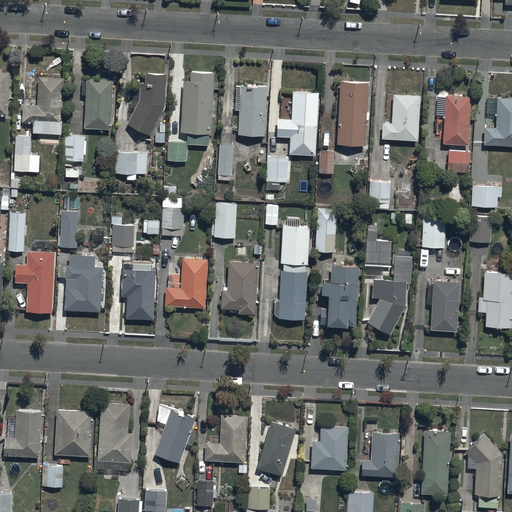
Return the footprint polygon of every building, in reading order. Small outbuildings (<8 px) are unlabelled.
[(164,102),(166,69),(138,66),(140,94),(127,119),(150,131),(164,102)] [(210,135),(213,68),(184,67),(181,134),(210,135)] [(61,129),(62,74),(26,73),(25,128),(61,129)] [(111,75),(86,74),(84,125),(109,126),(111,75)] [(365,142),(368,77),(337,76),(334,140),(365,142)] [(266,78),(237,77),(236,129),(264,130),(266,78)] [(315,151),(318,87),(293,85),(289,150),(315,151)] [(415,137),(418,91),(386,89),(383,135),(415,137)] [(466,140),(468,95),(444,94),(441,139),(466,140)] [(511,95),(494,95),(493,141),(511,141),(511,95)] [(165,141),(165,123),(159,123),(159,131),(155,131),(155,141),(165,141)] [(67,133),(64,133),(63,163),(72,164),(72,158),(83,159),(83,153),(86,153),(86,135),(83,135),(83,133),(67,132),(67,133)] [(32,137),(16,136),(15,172),(39,173),(40,156),(31,156),(32,137)] [(234,142),(219,141),(217,178),(230,179),(230,173),(232,173),(234,142)] [(333,170),(335,141),(327,141),(326,150),(319,150),(318,170),(333,170)] [(469,149),(447,148),(447,170),(468,171),(469,149)] [(147,149),(115,149),(114,171),(127,171),(127,179),(136,179),(137,172),(146,172),(147,149)] [(288,155),(267,154),(266,188),(280,188),(280,180),(288,180),(288,155)] [(390,207),(390,179),(367,179),(366,207),(390,207)] [(501,184),(471,183),(470,204),(497,205),(497,194),(501,194),(501,184)] [(176,186),(162,186),(161,234),(183,234),(184,205),(182,205),(183,195),(176,195),(176,186)] [(9,195),(0,194),(0,208),(8,209),(9,195)] [(72,194),(63,194),(63,207),(72,208),(72,194)] [(235,236),(237,202),(216,201),(215,222),(212,222),(211,235),(235,236)] [(278,203),(265,203),(264,222),(277,222),(278,203)] [(337,209),(317,208),(314,249),(335,250),(337,209)] [(26,211),(10,210),(8,249),(24,250),(26,211)] [(79,211),(61,210),(60,246),(77,246),(79,211)] [(446,213),(423,212),(422,246),(445,247),(446,213)] [(492,214),(470,213),(469,240),(491,241),(492,214)] [(134,244),(134,223),(122,223),(122,215),(111,215),(111,222),(112,222),(112,251),(132,251),(132,244),(134,244)] [(159,218),(143,218),(143,230),(147,230),(147,232),(159,232),(159,218)] [(305,313),(308,223),(282,222),(278,312),(305,313)] [(377,228),(366,228),(365,263),(391,264),(392,239),(376,239),(377,228)] [(52,310),(56,247),(26,248),(23,308),(52,310)] [(204,305),(207,256),(183,254),(181,285),(167,284),(166,302),(204,305)] [(254,311),(256,258),(227,257),(225,310),(254,311)] [(68,263),(65,305),(100,308),(103,265),(68,263)] [(356,264),(330,263),(328,316),(354,317),(356,264)] [(152,316),(153,265),(123,264),(122,316),(152,316)] [(511,324),(511,290),(511,269),(485,268),(482,323),(511,324)] [(367,320),(388,330),(403,301),(402,276),(380,277),(380,294),(367,320)] [(430,277),(427,326),(455,328),(458,279),(430,277)] [(133,399),(102,397),(98,457),(129,459),(133,399)] [(195,410),(171,402),(155,450),(178,458),(195,410)] [(92,407),(58,405),(55,448),(89,451),(92,407)] [(39,453),(41,408),(14,407),(13,433),(7,433),(6,452),(39,453)] [(246,458),(248,410),(221,409),(220,436),(207,436),(206,456),(246,458)] [(295,422),(272,414),(256,464),(279,471),(295,422)] [(347,423),(316,421),(313,463),(344,465),(347,423)] [(450,426),(424,425),(421,489),(447,491),(450,426)] [(398,429),(369,427),(366,471),(395,473),(398,429)] [(498,492),(500,451),(484,433),(466,449),(476,460),(474,491),(498,492)] [(62,484),(62,463),(43,462),(42,484),(62,484)] [(213,479),(197,479),(197,503),(212,504),(213,479)] [(270,486),(248,485),(247,506),(246,506),(245,511),(255,511),(255,507),(269,508),(270,486)] [(167,510),(167,488),(145,487),(144,511),(164,511),(165,510),(167,510)] [(372,511),(373,490),(349,489),(347,511),(372,511)] [(12,511),(12,490),(0,490),(0,511),(12,511)] [(138,511),(139,497),(118,496),(117,511),(138,511)] [(421,511),(422,500),(399,499),(398,511),(421,511)]
